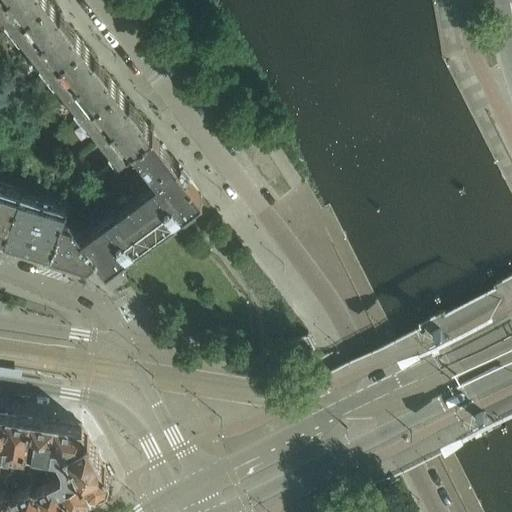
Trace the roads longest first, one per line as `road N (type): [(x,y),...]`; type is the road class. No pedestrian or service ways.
road 1 (residential): [(438,511),(334,309),(98,0)]
road 2 (tertiary): [(511,322),(201,482)]
road 3 (tertiary): [(219,511),(511,369)]
road 4 (residential): [(0,384),(115,408),(139,429),(176,495)]
road 5 (residential): [(201,482),(121,342)]
road 6 (residential): [(121,342),(99,305),(0,268)]
road 7 (residential): [(121,342),(0,323)]
